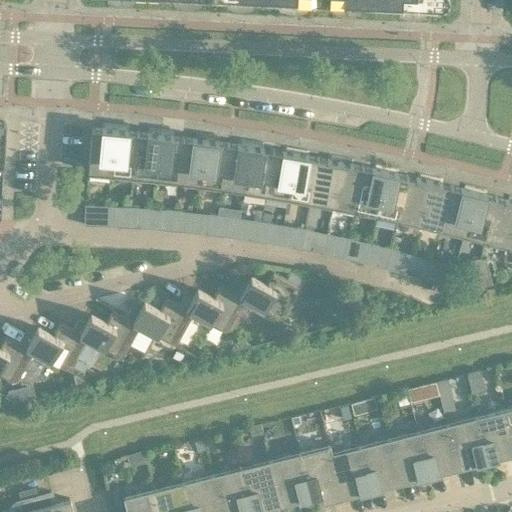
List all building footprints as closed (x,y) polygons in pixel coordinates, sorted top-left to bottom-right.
[(87,170),(110,172),(114,129),(91,127),(87,170)] [(137,131),(114,129),(110,172),(132,174),(137,131)] [(160,134),(137,131),(132,174),(154,177),(160,134)] [(177,180),(182,136),(160,134),(154,177),(177,180)] [(205,139),(182,136),(177,180),(199,182),(205,139)] [(221,185),(227,142),(205,139),(199,182),(221,185)] [(250,146),(227,142),(221,185),(243,189),(250,146)] [(265,192),(272,149),(250,146),(243,189),(265,192)] [(272,149),(265,192),(287,196),(295,153),(272,149)] [(309,200),(317,157),(295,153),(287,196),(309,200)] [(339,161),(317,157),(309,200),(331,204),(339,161)] [(353,208),(362,165),(339,161),(331,204),(353,208)] [(384,170),(362,165),(353,208),(375,213),(384,170)] [(397,217),(406,175),(384,170),(375,213),(397,217)] [(428,180),(406,175),(397,217),(418,222),(428,180)] [(440,227),(451,185),(428,180),(418,222),(440,227)] [(473,190),(451,185),(440,227),(462,233),(473,190)] [(484,238),(495,196),(473,190),(462,233),(484,238)] [(511,219),(511,200),(495,196),(484,238),(505,244),(511,219)] [(84,203),(83,224),(93,224),(94,204),(84,203)] [(128,226),(130,205),(121,205),(119,226),(128,226)] [(138,206),(130,205),(128,226),(136,227),(138,206)] [(171,229),(173,209),(165,208),(163,229),(171,229)] [(182,210),(173,209),(171,229),(180,230),(182,210)] [(214,234),(217,214),(208,212),(206,233),(214,234)] [(225,215),(217,214),(214,234),(223,235),(225,215)] [(257,240),(261,220),(252,218),(249,239),(257,240)] [(269,221),(261,220),(257,240),(266,242),(269,221)] [(300,248),(304,227),(296,226),(292,246),(300,248)] [(313,229),(304,227),(300,248),(309,249),(313,229)] [(343,257),(347,237),(339,235),(334,255),(343,257)] [(356,239),(347,237),(343,257),(351,259),(356,239)] [(385,267),(390,247),(382,245),(377,265),(385,267)] [(399,249),(390,247),(385,267),(393,269),(399,249)] [(427,279),(432,259),(425,257),(419,277),(427,279)] [(476,269),(482,258),(478,257),(469,259),(465,277),(477,274),(476,269)] [(486,259),(482,258),(476,269),(477,274),(488,271),(486,259)] [(441,261),(432,259),(427,279),(435,281),(441,261)] [(291,270),(286,279),(300,286),(305,277),(291,270)] [(238,279),(232,291),(246,300),(277,317),(283,316),(300,286),(286,279),(272,271),(266,283),(250,274),(245,283),(238,279)] [(185,292),(178,304),(192,313),(224,330),(230,328),(246,300),(232,291),(219,284),(212,296),(197,287),(192,296),(185,292)] [(132,305),(125,316),(139,325),(171,343),(177,341),(192,313),(178,304),(166,297),(159,308),(143,300),(139,309),(132,305)] [(78,317),(72,329),(86,338),(117,355),(123,354),(139,325),(125,316),(112,309),(106,321),(90,312),(85,321),(78,317)] [(25,330),(19,342),(33,351),(64,368),(70,366),(86,338),(72,329),(59,322),(53,334),(37,325),(32,334),(25,330)] [(17,379),(33,351),(19,342),(6,334),(0,344),(0,374),(11,381),(17,379)] [(237,338),(232,349),(249,345),(237,338)] [(177,351),(173,356),(179,359),(182,353),(177,351)] [(89,383),(74,375),(77,386),(89,383)] [(449,390),(447,380),(446,378),(436,380),(436,382),(439,392),(449,390)] [(429,382),(430,384),(432,395),(438,393),(436,382),(435,380),(429,382)] [(17,400),(22,399),(19,387),(9,389),(6,394),(5,396),(14,401),(17,400)] [(360,400),(350,403),(353,414),(363,411),(360,400)] [(347,404),(339,406),(342,419),(350,417),(347,404)] [(511,437),(504,407),(475,415),(486,459),(511,452),(511,437)] [(486,459),(475,415),(446,422),(457,466),(486,459)] [(446,422),(417,429),(428,474),(457,466),(446,422)] [(259,424),(249,426),(251,435),(261,432),(259,424)] [(428,474),(417,429),(388,437),(399,481),(428,474)] [(388,437),(359,444),(370,488),(399,481),(388,437)] [(201,438),(194,440),(196,450),(204,448),(201,438)] [(329,443),(298,451),(310,495),(319,493),(321,501),(341,496),(330,451),(331,451),(329,443)] [(370,488),(359,444),(331,451),(330,451),(341,496),(370,488)] [(141,450),(127,454),(127,455),(130,464),(144,460),(142,452),(141,450)] [(310,495),(298,451),(269,458),(280,503),(310,495)] [(269,458),(240,466),(251,510),(280,503),(269,458)] [(211,473),(220,511),(243,511),(251,510),(240,466),(211,473)] [(182,480),(189,511),(220,511),(211,473),(182,480)] [(189,511),(182,480),(153,487),(158,511),(189,511)] [(34,487),(19,491),(21,499),(36,495),(34,487)] [(158,511),(153,487),(122,495),(126,511),(158,511)] [(72,511),(69,498),(53,502),(51,491),(36,495),(21,499),(18,500),(12,504),(9,511),(72,511)]
